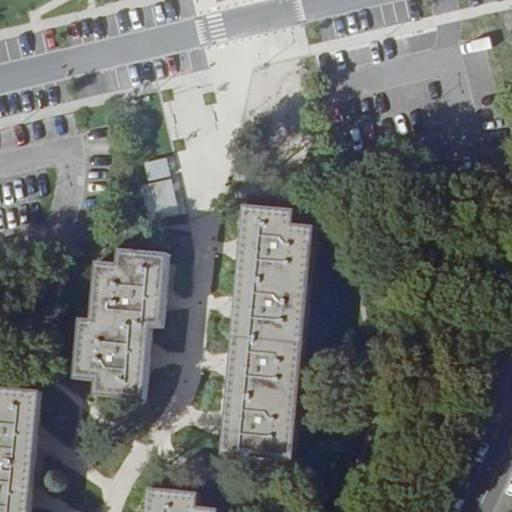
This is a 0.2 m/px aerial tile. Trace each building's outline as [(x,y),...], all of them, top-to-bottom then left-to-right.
[(140,161),(147,218),(177,214),(170,157),(140,161)] [(236,338),(308,345),(319,228),(298,227),(298,213),(248,208),(236,338)] [(167,329),(173,256),(123,252),(121,266),(100,264),(94,322),(85,321),(80,379),(100,381),(99,395),(150,400),(157,328),(167,329)] [(226,454),(298,461),(308,345),(236,338),(226,454)] [(0,511),(33,511),(45,393),(0,389),(0,511)] [(222,511),(223,510),(202,509),(203,495),(152,491),(150,511),(222,511)]
